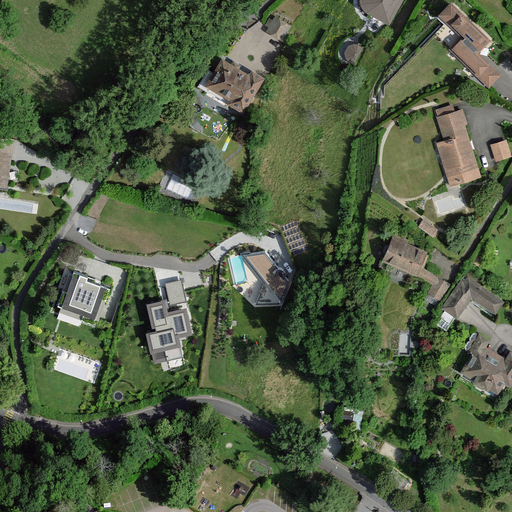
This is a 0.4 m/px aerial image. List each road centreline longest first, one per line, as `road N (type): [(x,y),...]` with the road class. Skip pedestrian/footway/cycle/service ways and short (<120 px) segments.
road 1 (unclassified): [(17,426),(25,384),(22,301),(177,77),(273,0)]
road 2 (residential): [(17,426),(75,435),(193,402),(229,407),(396,511)]
